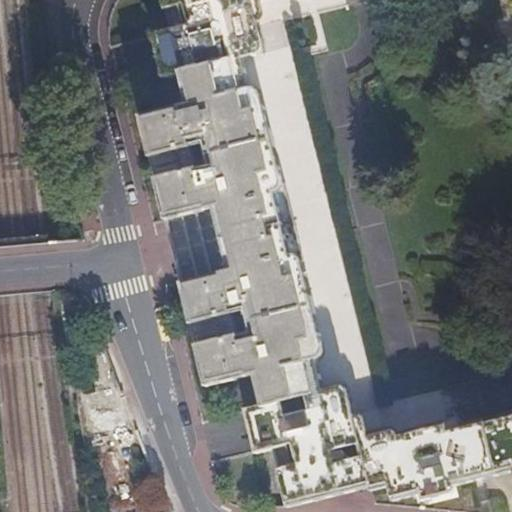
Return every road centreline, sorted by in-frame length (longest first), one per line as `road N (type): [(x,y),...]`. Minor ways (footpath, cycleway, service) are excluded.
road 1 (residential): [(115,270),(120,234),(71,26),(77,0)]
road 2 (secondary): [(115,270),(199,511)]
